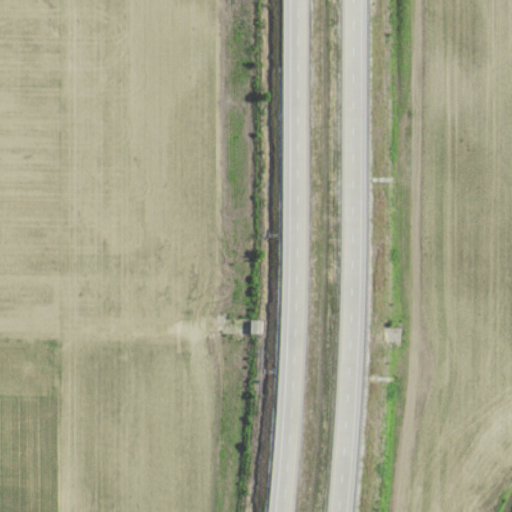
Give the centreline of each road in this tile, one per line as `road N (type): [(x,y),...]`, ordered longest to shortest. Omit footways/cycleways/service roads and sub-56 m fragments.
road 1 (motorway): [(295,0),(300,337),(287,511)]
road 2 (motorway): [(337,511),(345,447),(346,0)]
